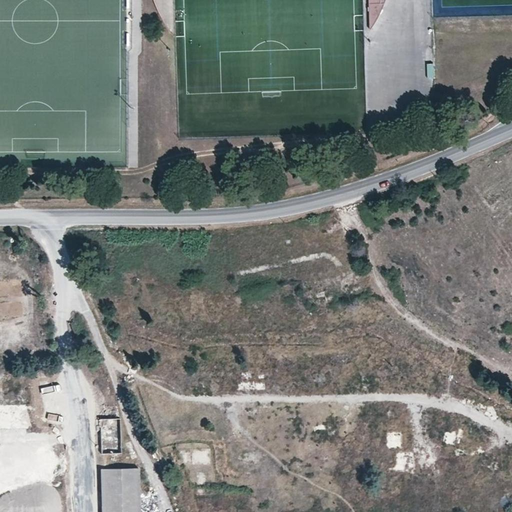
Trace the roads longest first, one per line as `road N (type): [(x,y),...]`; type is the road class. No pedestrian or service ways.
road 1 (tertiary): [(511,129),(301,205),(220,215),(0,218)]
road 2 (unknown): [(42,217),(169,511)]
road 3 (track): [(511,382),(421,331),(387,295),(347,193)]
road 4 (unknown): [(66,273),(59,299),(78,389),(85,511)]
